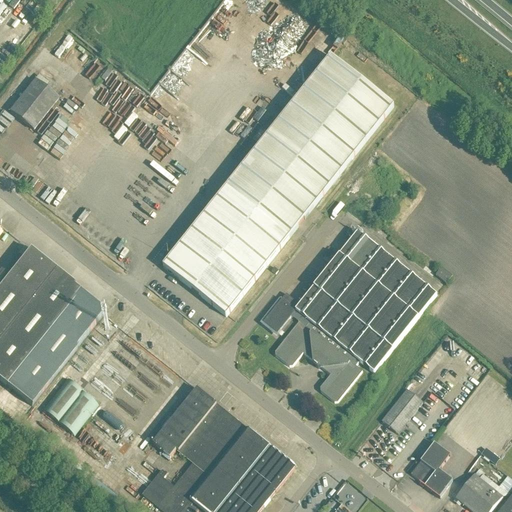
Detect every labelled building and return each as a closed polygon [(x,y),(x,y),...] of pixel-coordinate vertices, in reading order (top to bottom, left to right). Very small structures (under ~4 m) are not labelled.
[(19,21),(32,0),(4,0),(8,2),(10,0),(11,0),(9,5),(1,0),(0,1),(0,15),(1,15),(5,9),(13,14),(5,26),(9,28),(11,26),(19,21)] [(0,27),(8,16),(3,13),(0,17),(0,27)] [(25,16),(14,30),(27,40),(38,27),(25,16)] [(25,39),(6,33),(1,51),(12,55),(14,49),(18,50),(20,43),(23,44),(25,39)] [(0,50),(0,61),(0,66),(4,69),(11,57),(0,50)] [(331,59),(227,190),(164,269),(227,320),(395,110),(331,59)] [(58,101),(35,82),(9,113),(33,132),(58,101)] [(299,325),(275,355),(276,359),(290,370),(293,370),(303,356),(331,378),(320,391),(321,395),(335,406),(338,406),(363,375),(356,369),(360,365),(375,377),(437,298),(358,235),(300,308),(287,297),(264,326),(277,336),(292,319),(299,325)] [(0,343),(56,273),(30,251),(0,288),(0,343)] [(436,278),(447,287),(453,279),(442,270),(436,278)] [(0,382),(7,388),(82,293),(56,273),(0,343),(0,382)] [(82,293),(7,388),(31,408),(107,313),(82,293)] [(73,439),(99,407),(67,382),(42,413),(73,439)] [(163,473),(143,498),(160,511),(263,511),(297,471),(198,391),(154,446),(170,459),(176,452),(194,466),(175,490),(164,482),(168,477),(163,473)] [(407,393),(382,425),(398,437),(423,406),(407,393)] [(440,501),(441,501),(440,500),(453,483),(439,473),(451,457),(435,445),(411,477),(412,477),(411,477),(420,484),(419,485),(440,501)] [(496,468),(500,462),(493,457),(489,463),(496,468)] [(493,511),(503,500),(475,478),(456,501),(469,511),(493,511)] [(511,511),(511,499),(502,511),(511,511)]
